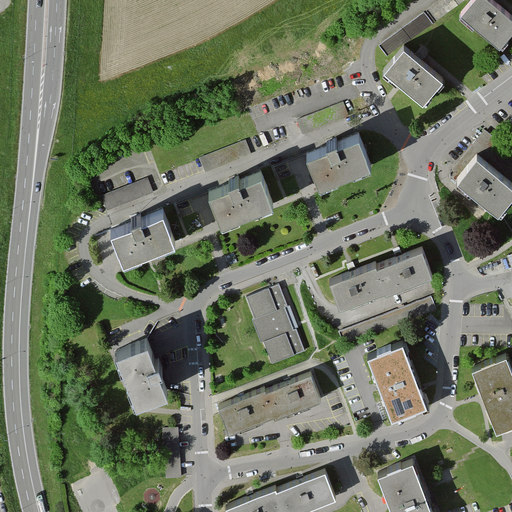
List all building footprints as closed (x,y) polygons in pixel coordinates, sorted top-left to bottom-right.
[(511,30),(511,16),(493,0),(473,0),(462,13),(499,46),(511,30)] [(380,45),(387,56),(394,51),(387,41),(380,45)] [(452,73),(415,41),(395,64),(432,97),(452,73)] [(343,100),(296,117),(302,132),(348,115),(343,100)] [(357,132),(308,151),(320,182),(369,162),(357,132)] [(246,138),(199,156),(205,171),(251,153),(246,138)] [(511,200),(511,192),(478,164),(460,186),(498,217),(511,200)] [(259,170),(210,189),(222,220),(272,200),(259,170)] [(146,178),(102,196),(108,210),(152,192),(146,178)] [(162,208),(112,228),(124,258),(174,239),(162,208)] [(425,245),(379,261),(389,291),(436,275),(425,245)] [(342,306),(389,291),(379,261),(332,276),(342,306)] [(277,282),(245,294),(272,362),(304,349),(277,282)] [(366,336),(366,319),(339,320),(339,336),(366,336)] [(145,339),(115,351),(135,403),(165,391),(157,370),(159,369),(156,359),(153,360),(145,339)] [(408,339),(373,352),(396,413),(432,399),(408,339)] [(511,353),(511,352),(476,366),(500,428),(511,423),(511,353)] [(315,368),(268,383),(278,414),(325,398),(315,368)] [(232,429),(278,414),(268,383),(222,399),(232,429)] [(163,428),(163,478),(181,478),(181,428),(163,428)] [(436,511),(418,457),(380,470),(393,511),(436,511)] [(324,471),(275,490),(283,511),(306,511),(335,501),(324,471)] [(231,511),(283,511),(275,490),(274,487),(228,505),(231,511)]
